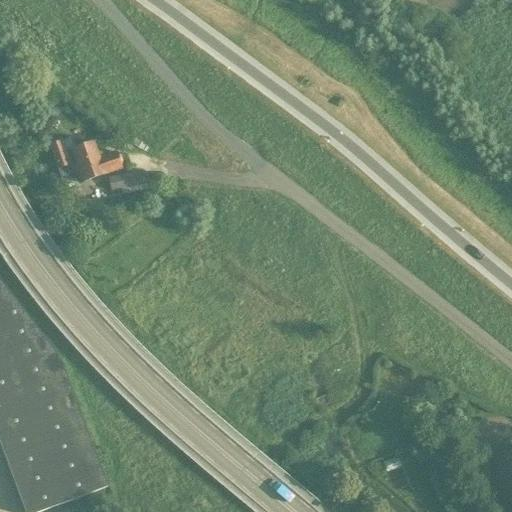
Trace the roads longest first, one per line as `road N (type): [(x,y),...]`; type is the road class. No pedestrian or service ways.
road 1 (unclassified): [(511,363),(238,148),(101,0)]
road 2 (tertiary): [(511,285),(353,151),(151,0)]
road 3 (primary): [(291,511),(122,363),(53,285),(0,206)]
